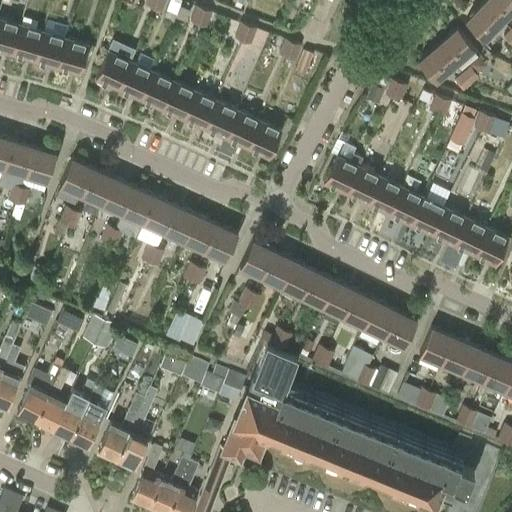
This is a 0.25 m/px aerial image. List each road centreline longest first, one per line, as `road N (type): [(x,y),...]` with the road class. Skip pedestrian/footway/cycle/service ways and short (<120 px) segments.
road 1 (residential): [(274,207),(239,190),(218,193),(41,107),(23,114),(0,107)]
road 2 (residential): [(511,318),(418,277),(403,283),(322,245),(317,229),(274,207)]
road 3 (residential): [(274,207),(354,59),(417,0)]
